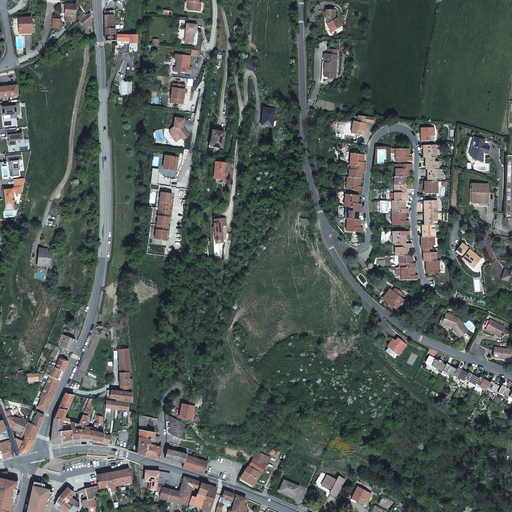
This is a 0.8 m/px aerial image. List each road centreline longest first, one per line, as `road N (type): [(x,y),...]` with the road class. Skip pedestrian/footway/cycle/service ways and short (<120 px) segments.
road 1 (secondary): [(97,16),(99,279),(34,458)]
road 2 (residential): [(324,229),(350,249),(368,246),(373,138),(396,127),(410,132),(423,283)]
road 3 (residential): [(324,229),(347,275),(396,326),(511,375)]
road 4 (track): [(192,389),(223,301),(285,199),(308,182)]
road 5 (residential): [(302,0),(308,182),(324,229)]
road 6 (primary): [(160,465),(292,511)]
